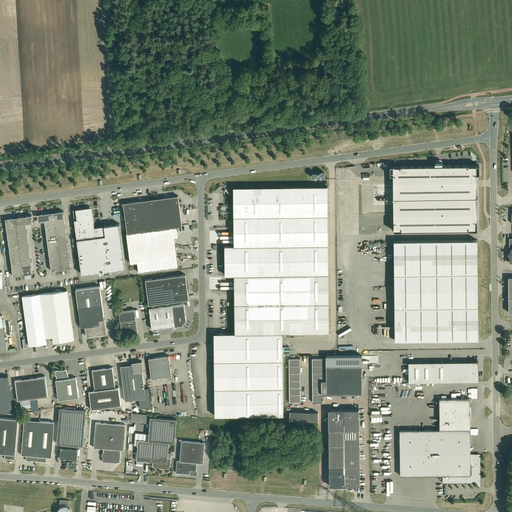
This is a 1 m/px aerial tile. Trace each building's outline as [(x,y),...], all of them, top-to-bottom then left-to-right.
[(476,165),(442,165),(442,163),(443,162),(435,162),(435,163),(435,166),(393,166),(393,198),(392,198),(392,199),(393,199),(394,231),(477,230),(477,198),(478,198),(478,197),(477,197),(476,165)] [(225,275),(234,275),(235,333),(216,333),(214,333),(214,335),(215,414),(215,416),(217,416),(283,415),(283,332),(329,332),(328,244),(327,186),(280,186),(279,186),(233,187),(234,208),(234,245),(225,245),(225,275)] [(157,214),(180,211),(178,196),(155,199),(157,214)] [(142,231),(159,229),(157,214),(155,199),(138,201),(142,231)] [(142,231),(138,201),(123,203),(127,233),(137,232),(142,231)] [(82,274),(104,271),(98,226),(95,227),(94,222),(92,207),(87,208),(73,210),(82,274)] [(55,220),(64,218),(64,213),(63,211),(54,212),(55,220)] [(182,226),(180,211),(157,214),(159,229),(177,227),(177,226),(182,226)] [(55,220),(54,212),(37,214),(38,217),(37,217),(38,222),(45,221),(55,220)] [(16,225),(26,223),(33,223),(32,217),(32,215),(15,217),(16,225)] [(6,226),(16,225),(15,217),(5,219),(6,221),(6,226)] [(56,227),(65,225),(64,218),(55,220),(56,227)] [(55,220),(45,221),(46,228),(56,227),(55,220)] [(17,232),(27,230),(26,223),(16,225),(17,232)] [(104,226),(98,226),(104,271),(125,268),(119,223),(104,226)] [(16,225),(6,226),(7,233),(17,232),(16,225)] [(65,225),(56,227),(56,234),(66,232),(65,225)] [(56,227),(46,228),(47,235),(56,234),(56,227)] [(159,229),(142,231),(137,232),(127,233),(126,233),(129,253),(176,247),(174,237),(179,237),(177,227),(159,229)] [(18,239),(28,238),(27,230),(17,232),(18,239)] [(17,232),(7,233),(8,240),(18,239),(17,232)] [(67,240),(66,232),(56,234),(57,241),(67,240)] [(56,234),(47,235),(48,242),(57,241),(56,234)] [(29,245),(28,238),(18,239),(19,246),(29,245)] [(19,246),(18,239),(8,240),(9,247),(19,246)] [(58,248),(68,247),(67,240),(57,241),(58,248)] [(395,340),(478,339),(477,240),(394,241),(395,340)] [(57,241),(48,242),(49,249),(58,248),(57,241)] [(20,253),(30,252),(29,245),(19,246),(20,253)] [(20,253),(19,246),(9,247),(10,254),(20,253)] [(59,255),(69,254),(68,247),(58,248),(59,255)] [(130,263),(137,262),(177,257),(176,247),(129,253),(130,263)] [(59,255),(58,248),(49,249),(49,256),(59,255)] [(21,260),(31,259),(30,252),(20,253),(21,260)] [(20,253),(10,254),(11,262),(21,260),(20,253)] [(60,262),(70,261),(69,254),(59,255),(60,262)] [(59,255),(49,256),(50,264),(60,262),(59,255)] [(178,267),(177,257),(137,262),(139,272),(178,267)] [(22,267),(32,266),(31,259),(21,260),(22,267)] [(12,269),(22,267),(21,260),(11,262),(12,269)] [(60,262),(61,270),(71,268),(71,266),(70,261),(60,262)] [(60,262),(50,264),(51,269),(52,271),(61,270),(60,262)] [(22,267),(23,275),(33,273),(32,271),(33,271),(32,266),(22,267)] [(13,276),(23,275),(22,267),(12,269),(13,274),(13,276)] [(189,299),(188,292),(185,274),(145,280),(149,305),(189,299)] [(95,337),(99,337),(99,335),(107,334),(105,319),(104,319),(100,286),(76,289),(81,327),(85,326),(87,336),(95,335),(95,337)] [(40,294),(22,296),(29,345),(47,343),(46,338),(53,337),(53,342),(74,339),(67,290),(40,294)] [(176,326),(178,326),(183,325),(183,323),(185,321),(186,321),(184,303),(173,304),(176,326)] [(164,328),(174,326),(176,326),(173,304),(161,306),(164,328)] [(152,329),(154,329),(164,328),(161,306),(149,308),(152,329)] [(137,333),(136,320),(134,309),(118,311),(120,322),(122,336),(137,333)] [(0,313),(0,351),(6,351),(6,345),(9,345),(8,341),(5,341),(3,325),(1,313),(0,313)] [(326,355),(326,358),(326,362),(327,365),(326,365),(326,367),(326,371),(326,376),(326,378),(344,378),(362,378),(362,365),(362,355),(326,355)] [(151,378),(172,376),(169,356),(149,358),(151,378)] [(132,364),(120,366),(125,401),(138,399),(139,399),(140,408),(151,406),(149,388),(145,388),(142,371),(143,371),(142,361),(132,362),(132,364)] [(478,381),(478,380),(478,362),(478,361),(408,362),(409,382),(478,381)] [(92,370),(95,390),(106,389),(115,387),(112,367),(92,370)] [(76,377),(69,378),(68,378),(66,375),(68,374),(66,369),(62,371),(56,370),(55,375),(57,376),(56,380),(58,400),(79,397),(76,377)] [(0,377),(0,412),(13,410),(8,376),(0,377)] [(45,376),(15,380),(18,400),(48,396),(45,376)] [(344,378),(326,378),(326,380),(326,394),(344,393),(344,378)] [(362,378),(344,378),(344,393),(362,393),(362,378)] [(115,387),(106,389),(95,390),(89,391),(91,409),(121,405),(118,387),(115,387)] [(400,475),(425,475),(435,475),(443,475),(443,482),(467,482),(476,482),(478,484),(480,481),(480,469),(479,454),(470,454),(470,398),(439,399),(440,429),(400,430),(400,475)] [(83,446),(86,410),(60,408),(57,443),(61,444),(60,457),(69,458),(70,459),(71,459),(72,459),(72,458),(72,460),(78,460),(79,445),(83,446)] [(343,409),(328,409),(328,422),(344,422),(343,409)] [(344,429),(359,429),(359,409),(343,409),(344,422),(344,429)] [(0,452),(5,453),(4,458),(15,459),(18,419),(0,417),(0,452)] [(167,457),(169,442),(175,443),(176,419),(150,417),(148,441),(138,440),(137,460),(153,462),(153,465),(153,466),(154,467),(155,468),(156,468),(157,468),(157,467),(159,468),(167,469),(168,468),(170,467),(170,466),(171,458),(167,457)] [(26,460),(36,461),(39,421),(24,419),(21,455),(26,455),(26,460)] [(39,421),(36,461),(46,462),(47,457),(51,457),(54,422),(39,421)] [(103,448),(103,452),(102,461),(117,462),(118,462),(120,462),(121,449),(124,450),(126,425),(96,422),(94,447),(103,448)] [(190,470),(196,471),(197,462),(203,463),(205,442),(181,440),(180,461),(177,460),(176,472),(190,474),(190,470)] [(344,444),(344,450),(344,453),(359,453),(359,444),(344,444)] [(329,455),(329,466),(344,465),(344,459),(344,455),(329,455)] [(344,486),(344,485),(344,475),(344,465),(329,466),(329,485),(329,486),(344,486)] [(353,475),(353,485),(360,485),(359,465),(344,465),(344,475),(353,475)] [(344,475),(344,485),(344,486),(353,485),(353,475),(344,475)]
